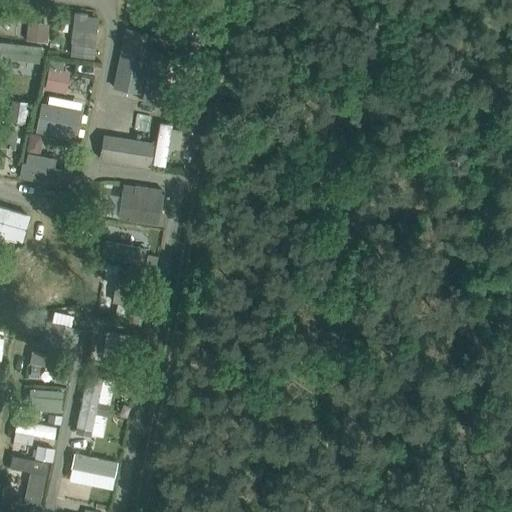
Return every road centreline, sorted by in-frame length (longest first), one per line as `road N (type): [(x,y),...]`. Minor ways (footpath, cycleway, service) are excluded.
road 1 (track): [(227,0),(137,511)]
road 2 (track): [(121,511),(179,198),(173,184),(88,173)]
